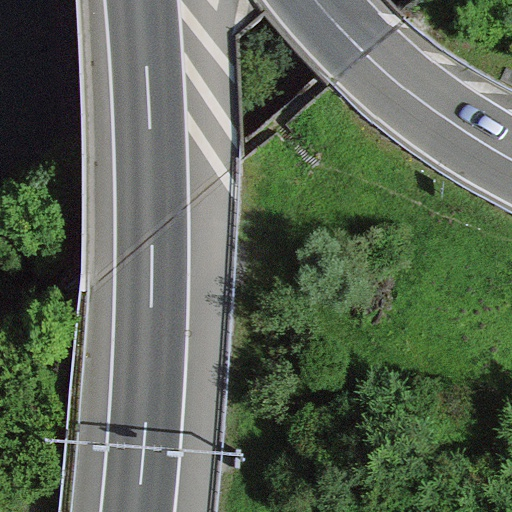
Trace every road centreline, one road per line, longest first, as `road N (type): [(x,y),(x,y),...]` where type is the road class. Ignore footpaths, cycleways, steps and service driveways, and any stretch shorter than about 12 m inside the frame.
road 1 (motorway): [(139,511),(152,234),(141,0)]
road 2 (track): [(387,0),(0,331)]
road 3 (motorway): [(511,158),(365,53),(316,0)]
